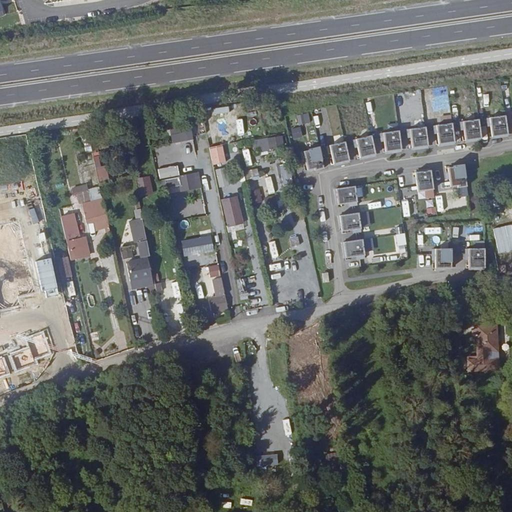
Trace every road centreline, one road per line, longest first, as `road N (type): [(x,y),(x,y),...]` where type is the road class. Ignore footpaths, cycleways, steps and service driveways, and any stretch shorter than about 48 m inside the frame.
road 1 (trunk): [(0,97),(511,24)]
road 2 (trunk): [(511,1),(0,73)]
road 3 (residential): [(0,401),(340,302)]
road 4 (residential): [(340,302),(323,187),(328,175),(511,145)]
road 5 (residential): [(340,302),(447,283),(511,284)]
